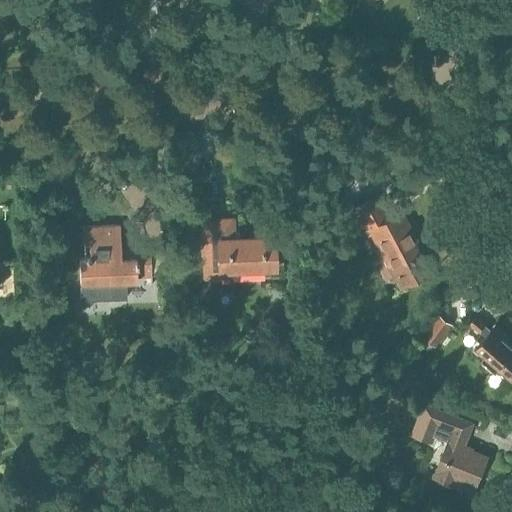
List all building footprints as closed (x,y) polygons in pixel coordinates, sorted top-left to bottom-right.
[(350,209),(365,237),(370,234),(398,287),(429,271),(408,232),(411,230),(401,211),(388,218),(385,212),(387,212),(378,194),(350,209)] [(232,239),(232,220),(204,221),(206,280),(220,279),(220,277),(232,277),(232,272),(276,270),(274,240),(260,240),(260,238),(232,239)] [(90,257),(79,258),(81,300),(127,299),(126,282),(137,281),(137,277),(150,276),(150,286),(152,285),(150,247),(136,248),(136,257),(121,257),(120,225),(82,227),(83,243),(89,243),(90,257)] [(481,360),(496,373),(498,370),(511,381),(511,379),(511,343),(504,336),(506,334),(496,325),(491,330),(485,325),(486,324),(476,315),(469,324),(479,333),(480,331),(486,335),(474,349),(483,357),(481,360)] [(451,324),(440,316),(424,338),(434,346),(451,324)] [(348,360),(333,349),(322,366),(338,377),(348,360)] [(408,384),(392,378),(386,394),(402,400),(408,384)] [(433,475),(454,483),(455,479),(475,487),(487,457),(462,447),(472,423),(423,404),(411,434),(433,443),(436,436),(447,441),(435,471),(434,471),(433,475)]
